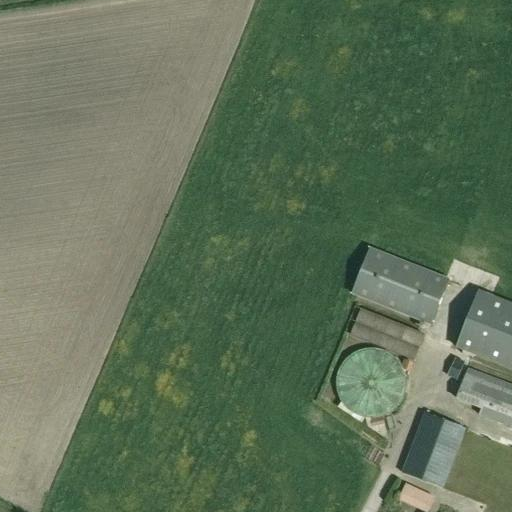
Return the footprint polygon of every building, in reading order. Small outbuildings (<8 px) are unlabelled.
[(449,281),(369,250),(350,296),(431,327),(449,281)] [(511,306),(478,293),(456,348),(511,370),(511,306)] [(424,335),(361,309),(351,335),(414,361),(424,335)] [(511,393),(466,376),(457,401),(481,410),(479,416),(511,428),(511,393)] [(425,414),(402,474),(443,490),(444,490),(467,429),(466,429),(425,414)] [(502,511),(511,511),(511,446),(510,445),(492,500),(503,503),(500,511),(502,511)] [(406,484),(399,500),(423,511),(427,511),(434,497),(406,484)]
